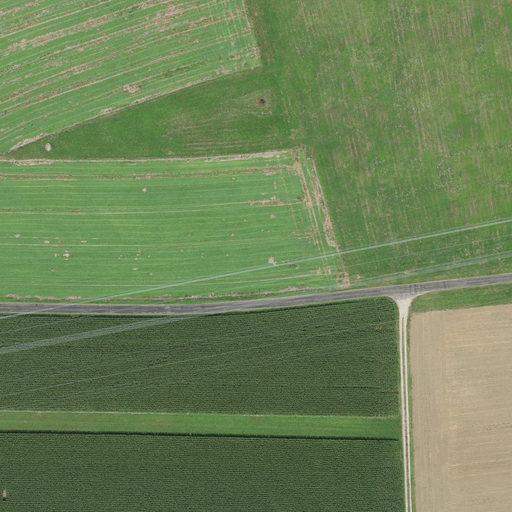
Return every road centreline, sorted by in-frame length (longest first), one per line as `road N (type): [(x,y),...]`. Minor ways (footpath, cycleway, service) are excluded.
road 1 (track): [(0,307),(248,305),(511,278)]
road 2 (track): [(399,291),(406,511)]
